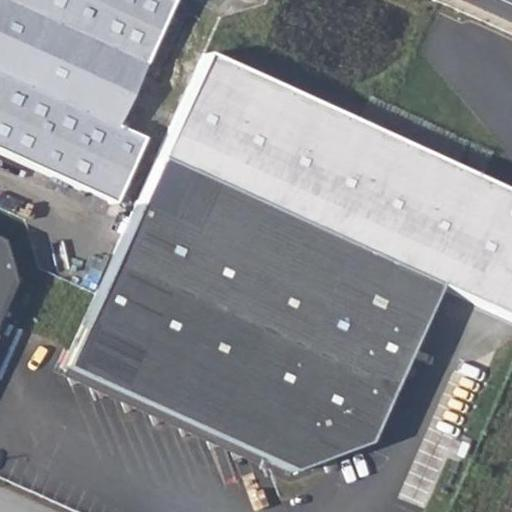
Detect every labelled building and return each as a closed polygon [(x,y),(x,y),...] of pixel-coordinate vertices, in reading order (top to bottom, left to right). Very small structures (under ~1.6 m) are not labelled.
[(0,0),(0,152),(81,189),(112,203),(119,187),(130,164),(140,141),(112,129),(142,62),(165,10),(170,1),(168,0),(0,0)] [(410,18),(404,28),(432,47),(438,37),(410,18)] [(203,57),(134,206),(161,218),(182,171),(437,286),(511,320),(511,221),(500,217),(509,198),(203,57)] [(437,286),(182,171),(161,218),(134,206),(94,296),(56,379),(286,482),(362,453),(437,286)] [(0,307),(11,284),(0,248),(0,307)]
